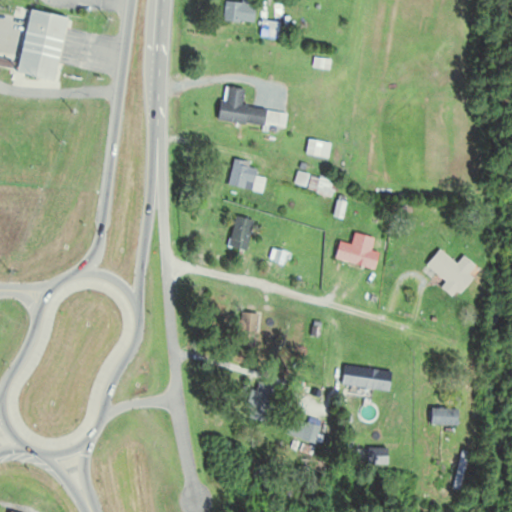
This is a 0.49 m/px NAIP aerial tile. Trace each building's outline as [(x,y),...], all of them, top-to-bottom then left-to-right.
[(252,2),(220,2),(220,24),(252,24),(252,2)] [(65,19),(24,11),(12,74),(52,82),(65,19)] [(277,24),(258,21),(255,38),(274,41),(277,24)] [(283,112),(239,109),(241,90),(223,89),(222,104),(215,104),(213,123),(282,128),(283,112)] [(326,143),(304,142),(303,156),(325,158),(326,143)] [(230,161),(224,186),(259,194),(263,180),(253,177),(255,167),(230,161)] [(332,183),(308,177),(305,191),(328,197),(332,183)] [(243,252),(251,222),(232,218),(225,248),(243,252)] [(371,272),(376,255),(338,243),(332,261),(371,272)] [(291,256),(268,248),(264,261),(287,268),(291,256)] [(454,266),(435,251),(422,268),(457,296),(469,280),(465,276),(472,267),(460,258),(454,266)] [(256,315),(236,313),(233,348),(252,349),(256,315)] [(386,394),(389,374),(342,366),(339,386),(386,394)] [(242,418),(265,425),(276,389),(253,382),(242,418)] [(317,427),(288,419),(283,435),(312,444),(317,427)]
